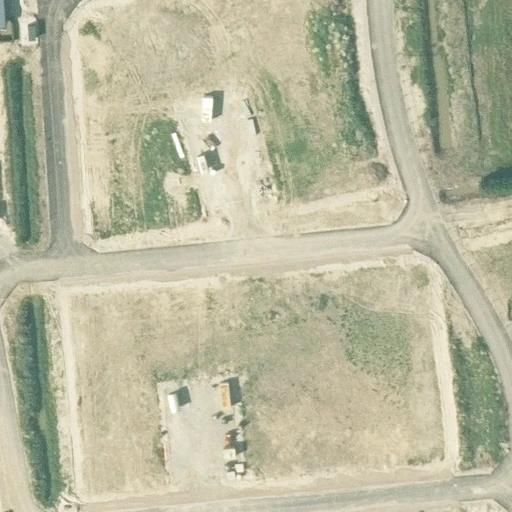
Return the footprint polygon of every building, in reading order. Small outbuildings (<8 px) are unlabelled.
[(176,13),(163,16),(174,59),(193,54),(189,39),(207,35),(198,0),(178,0),(173,1),(176,13)] [(222,0),(198,0),(207,35),(224,31),(228,45),(248,41),(237,0),(225,0),(223,1),(222,0)] [(263,0),(261,0),(254,2),(258,15),(267,12),(263,0)] [(305,0),(306,9),(349,6),(348,0),(305,0)] [(349,6),(306,9),(307,26),(350,23),(349,6)] [(147,8),(124,14),(134,53),(152,49),(155,64),(174,59),(163,16),(150,19),(147,8)] [(267,12),(258,15),(260,24),(270,22),(267,12)] [(104,31),(90,35),(101,78),(120,73),(117,58),(134,53),(124,14),(101,20),(104,31)] [(350,23),(307,26),(309,43),(351,39),(350,23)] [(267,36),(257,38),(260,48),(269,46),(267,36)] [(351,39),(309,43),(311,67),(354,63),(351,39)] [(269,46),(260,48),(263,61),(272,59),(269,46)] [(356,80),(314,87),(318,111),(360,103),(356,80)] [(360,103),(318,111),(321,128),(363,120),(360,103)] [(264,108),(255,109),(257,122),(267,121),(264,108)] [(129,119),(88,127),(91,146),(133,138),(129,119)] [(176,120),(166,121),(168,131),(178,130),(176,120)] [(363,120),(321,128),(324,144),(366,136),(363,120)] [(268,127),(258,129),(260,139),(270,137),(268,127)] [(178,130),(168,131),(170,141),(180,139),(178,130)] [(366,136),(324,144),(328,165),(368,158),(366,149),(368,148),(366,136)] [(270,137),(260,139),(262,148),(271,147),(270,137)] [(133,138),(91,146),(94,162),(136,155),(133,138)] [(182,153),(173,154),(174,164),(184,163),(182,153)] [(136,155),(94,162),(95,164),(100,163),(103,177),(139,171),(136,155)] [(368,158),(328,165),(332,189),(374,181),(370,158),(368,158)] [(275,162),(265,164),(267,177),(277,175),(275,162)] [(184,163),(174,164),(176,174),(186,172),(184,163)] [(103,177),(99,177),(102,195),(143,187),(139,171),(103,177)] [(277,175),(267,177),(270,189),(279,188),(277,175)] [(188,185),(179,187),(181,198),(190,195),(188,185)] [(143,187),(102,195),(106,212),(146,204),(143,187)] [(190,195),(181,198),(183,207),(192,205),(190,195)] [(146,204),(106,212),(109,230),(149,223),(146,204)] [(393,286),(379,287),(384,332),(403,330),(402,317),(422,315),(421,305),(425,304),(423,280),(419,280),(418,272),(392,275),(393,286)] [(353,279),(329,281),(333,324),(351,322),(352,335),(372,333),(367,289),(354,290),(353,279)] [(306,294),(293,296),(297,340),(317,338),(315,326),(333,324),(329,281),(305,283),(306,294)] [(278,286),(255,288),(259,331),(277,329),(278,342),(297,340),(293,296),(279,297),(278,286)] [(232,302),(218,303),(223,347),(242,345),(241,333),(259,331),(255,288),(231,290),(232,302)] [(204,293),(180,295),(184,338),(202,337),(203,349),(223,347),(218,303),(205,304),(204,293)] [(157,309),(144,310),(148,354),(167,353),(166,340),(184,338),(180,295),(156,298),(157,309)] [(129,300),(105,303),(110,345),(127,344),(129,356),(148,354),(144,310),(130,311),(129,300)] [(83,316),(69,317),(73,362),(93,360),(92,347),(110,345),(105,303),(82,305),(83,316)] [(423,371),(413,372),(414,382),(424,381),(423,371)] [(413,372),(403,373),(404,383),(414,382),(413,372)] [(390,380),(380,381),(381,391),(391,390),(390,380)] [(380,381),(370,382),(371,392),(381,391),(380,381)] [(357,384),(346,385),(347,394),(358,394),(357,384)] [(346,385),(336,386),(337,395),(347,394),(346,385)] [(323,387),(313,388),(314,398),(324,397),(323,387)] [(313,388),(303,389),(304,399),(314,398),(313,388)] [(120,389),(82,393),(84,413),(122,409),(120,389)] [(296,389),(286,390),(287,400),(297,399),(296,389)] [(273,392),(263,393),(264,403),(274,402),(273,392)] [(263,393),(253,394),(254,404),(264,403),(263,393)] [(159,396),(149,397),(150,410),(160,409),(159,396)] [(122,409),(84,413),(86,432),(123,428),(122,409)] [(160,409),(150,410),(151,423),(161,422),(160,409)] [(436,414),(417,416),(421,454),(439,452),(436,414)] [(417,416),(400,417),(404,455),(421,454),(417,416)] [(400,417),(384,419),(387,457),(404,455),(400,417)] [(384,419),(367,421),(370,458),(387,457),(384,419)] [(367,421),(350,422),(354,460),(370,458),(367,421)] [(350,422),(333,424),(337,462),(354,460),(350,422)] [(333,424),(317,426),(320,463),(337,462),(333,424)] [(317,426),(300,427),(304,465),(320,463),(317,426)] [(300,427),(283,429),(287,467),(304,465),(300,427)] [(123,428),(86,432),(87,451),(125,447),(123,428)] [(283,429),(266,430),(270,468),(287,467),(283,429)] [(266,430),(248,432),(251,470),(270,468),(266,430)] [(162,434),(152,435),(153,448),(163,447),(162,434)] [(125,447),(87,451),(89,470),(127,466),(125,447)] [(163,447),(153,448),(155,461),(165,460),(163,447)] [(127,466),(89,470),(91,491),(129,487),(127,466)] [(165,466),(155,467),(157,480),(167,479),(165,466)]
